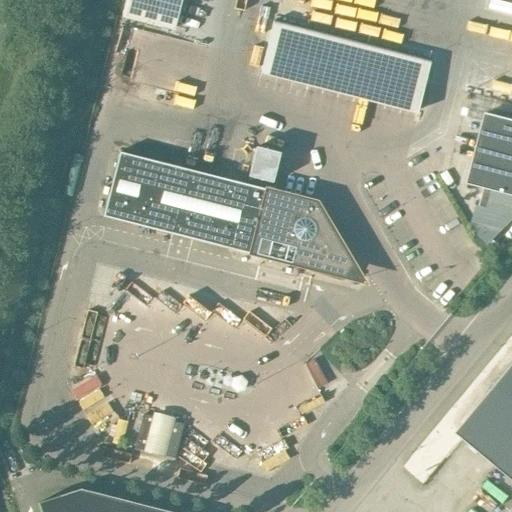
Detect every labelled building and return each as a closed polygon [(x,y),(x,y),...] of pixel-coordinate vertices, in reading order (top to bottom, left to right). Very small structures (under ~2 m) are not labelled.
[(170,30),(177,0),(125,0),(121,17),(170,30)] [(430,61),(274,21),(261,70),(417,110),(430,61)] [(511,196),(511,120),(486,114),(467,185),(484,189),(479,207),(490,210),(494,192),(511,196)] [(255,148),(248,177),(272,183),(279,154),(255,148)] [(316,203),(119,153),(103,217),(309,270),(310,265),(327,269),(329,272),(331,274),(334,276),(337,277),(340,277),(343,276),(346,274),(349,271),(350,268),(351,265),(350,261),(349,258),(316,203)] [(511,368),(458,434),(511,479),(511,368)] [(242,389),(244,383),(239,378),(233,380),(232,386),(236,390),(242,389)] [(183,425),(143,414),(134,449),(174,459),(183,425)] [(167,511),(80,490),(38,503),(40,511),(167,511)]
